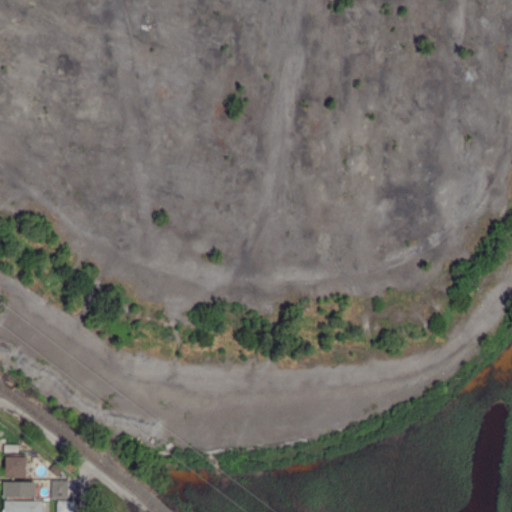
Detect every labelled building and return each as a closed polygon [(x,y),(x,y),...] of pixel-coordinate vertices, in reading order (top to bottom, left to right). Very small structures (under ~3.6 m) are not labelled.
[(4,477),(4,457),(25,457),(25,477),(4,477)] [(68,499),(52,499),(52,482),(68,482),(68,499)] [(34,496),(3,496),(3,483),(34,484),(34,496)] [(41,511),(2,511),(2,510),(4,510),(4,502),(41,502),(41,511)] [(73,511),(58,511),(58,502),(73,503),(73,511)]
